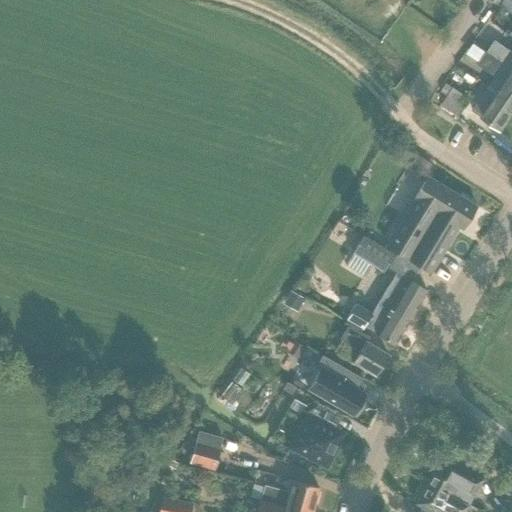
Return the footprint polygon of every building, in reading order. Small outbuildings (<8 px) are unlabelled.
[(511,70),(511,52),(511,53),(495,42),(487,53),(511,70)] [(511,103),(511,70),(487,53),(478,66),(495,77),(488,88),(511,103)] [(458,117),(470,100),(448,84),(442,93),(447,96),(441,105),(458,117)] [(501,131),(511,114),(511,103),(488,88),(472,111),(501,131)] [(430,273),(472,204),(427,177),(386,246),(430,273)] [(383,272),(393,255),(362,237),(352,254),(383,272)] [(380,299),(411,317),(426,291),(396,273),(380,299)] [(290,291),(282,305),(297,312),(304,299),(290,291)] [(394,345),(411,317),(380,299),(371,314),(355,305),(346,321),(363,330),(364,327),(375,333),(375,334),(394,345)] [(375,376),(388,356),(366,343),(369,338),(360,332),(361,330),(349,323),(338,341),(359,351),(352,363),(375,376)] [(306,349),(291,340),(284,350),(299,360),(306,349)] [(352,415),(364,395),(355,390),(361,379),(335,363),(328,375),(335,379),(323,399),(352,415)] [(305,416),(290,448),(309,458),(308,460),(319,465),(320,463),(326,466),(328,462),(329,462),(334,452),(333,451),(341,433),(305,416)] [(222,437),(198,431),(194,443),(219,449),(222,437)] [(219,449),(194,443),(189,464),(213,471),(219,449)] [(427,483),(454,501),(456,498),(468,505),(482,480),(447,461),(443,470),(436,466),(427,483)] [(261,500),(304,511),(311,511),(318,488),(291,481),(287,496),(264,489),(261,500)] [(464,511),(468,505),(456,498),(454,501),(427,483),(415,504),(428,511),(464,511)] [(189,511),(192,504),(153,495),(153,498),(152,498),(150,507),(148,506),(146,511),(189,511)] [(304,511),(261,500),(257,511),(304,511)]
